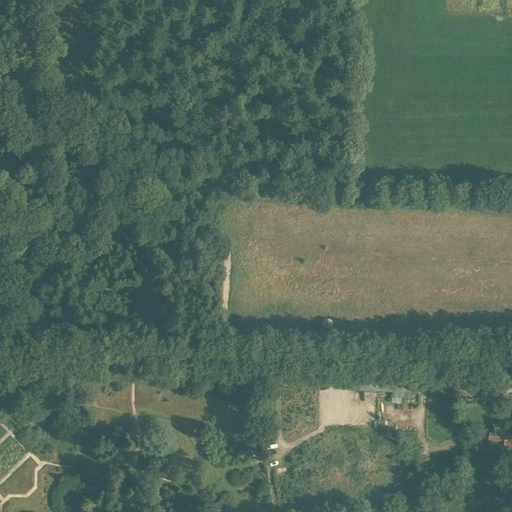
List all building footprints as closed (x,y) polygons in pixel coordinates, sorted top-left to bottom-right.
[(202,183),(195,180),(191,193),(198,195),(202,183)] [(330,325),(331,323),(330,321),(328,319),(326,319),(324,320),(322,322),(323,325),(324,327),(326,327),(329,327),(330,325)] [(485,372),(476,371),(477,385),(484,385),(485,372)] [(511,387),(511,372),(503,373),(504,388),(511,387)] [(420,379),(348,375),(347,390),(419,395),(420,379)] [(511,434),(490,433),(489,441),(505,441),(505,445),(511,445),(511,434)] [(451,486),(450,475),(441,476),(443,487),(451,486)] [(221,511),(229,511),(235,507),(225,497),(215,507),(221,511)]
